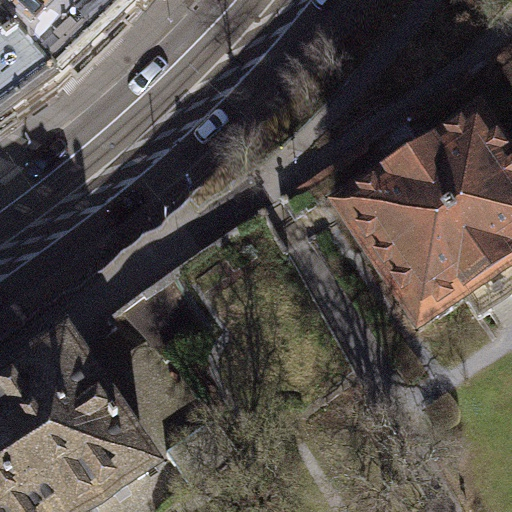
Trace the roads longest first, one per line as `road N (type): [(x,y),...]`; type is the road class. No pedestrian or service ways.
road 1 (primary): [(0,299),(172,164),(324,0)]
road 2 (primary): [(218,0),(143,73),(0,188)]
